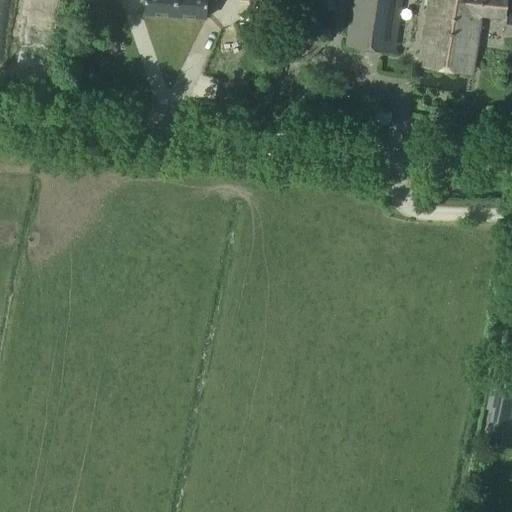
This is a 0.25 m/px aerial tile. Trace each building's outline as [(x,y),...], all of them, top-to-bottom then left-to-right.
[(144,0),(144,14),(176,17),(176,0),(144,0)] [(207,0),(176,0),(176,17),(206,19),(207,0)] [(352,0),(346,47),(393,54),(400,0),(352,0)] [(505,19),(506,0),(428,0),(419,65),(471,73),(479,18),(505,19)] [(296,25),(284,38),(289,56),(309,60),(320,44),(312,28),(296,25)] [(491,411),(488,426),(509,430),(511,414),(511,373),(493,370),(485,409),(491,411)]
